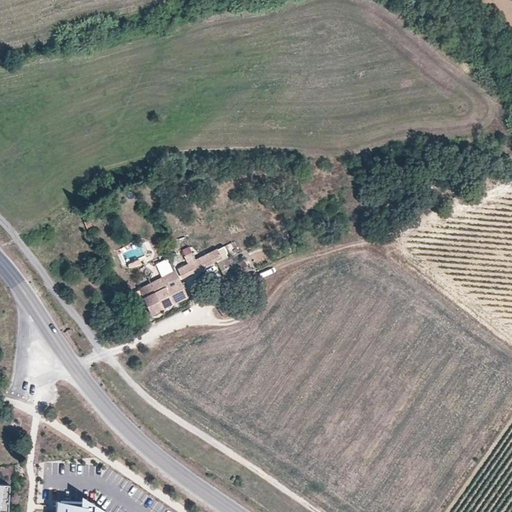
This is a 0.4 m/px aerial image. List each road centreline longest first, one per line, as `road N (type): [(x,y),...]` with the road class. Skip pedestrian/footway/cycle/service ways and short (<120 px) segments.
road 1 (secondary): [(0,263),(110,414),(231,511)]
road 2 (track): [(102,352),(199,437),(312,511)]
road 3 (track): [(0,220),(102,352)]
